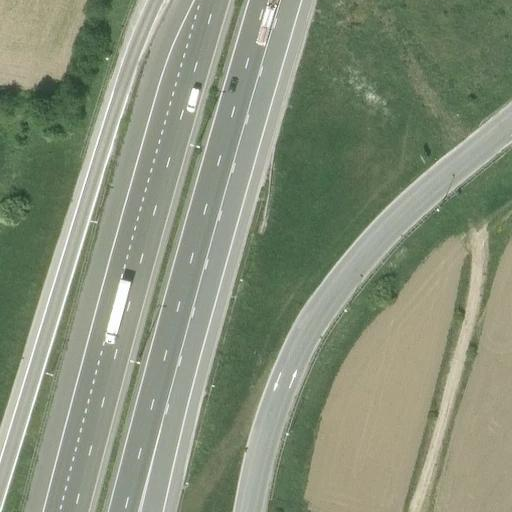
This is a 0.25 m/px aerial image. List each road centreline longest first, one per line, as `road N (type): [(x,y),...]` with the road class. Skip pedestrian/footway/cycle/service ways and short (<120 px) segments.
road 1 (motorway): [(123,511),(266,0)]
road 2 (motorway): [(215,0),(74,511)]
road 3 (motorway): [(154,511),(293,0)]
road 4 (motorway): [(156,0),(108,125),(0,495)]
road 5 (secondary): [(249,511),(275,398),(322,306),(420,194),(511,123)]
road 6 (track): [(418,511),(484,226),(511,200)]
